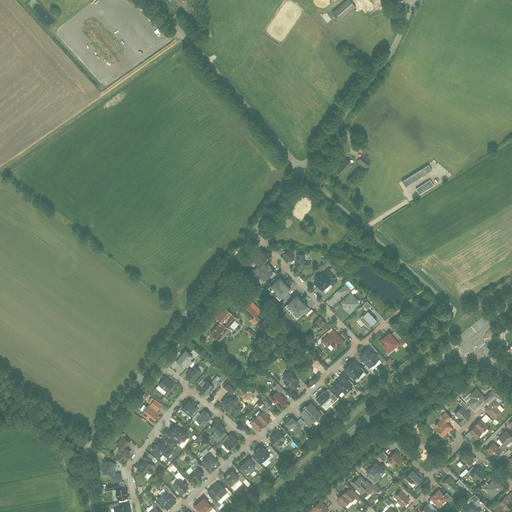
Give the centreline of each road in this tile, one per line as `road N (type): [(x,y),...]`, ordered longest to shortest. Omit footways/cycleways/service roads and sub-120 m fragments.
road 1 (secondary): [(466,339),(263,511)]
road 2 (unclassified): [(152,0),(300,167)]
road 3 (residential): [(414,0),(392,47),(300,167)]
road 4 (residential): [(154,358),(85,452),(96,511)]
road 5 (track): [(300,167),(427,285)]
road 6 (residential): [(254,231),(154,358)]
road 7 (residential): [(342,511),(330,490),(385,443),(430,475)]
road 8 (residential): [(254,231),(355,344)]
road 9 (residential): [(137,511),(129,465),(187,389)]
road 10 (residential): [(355,344),(251,441)]
